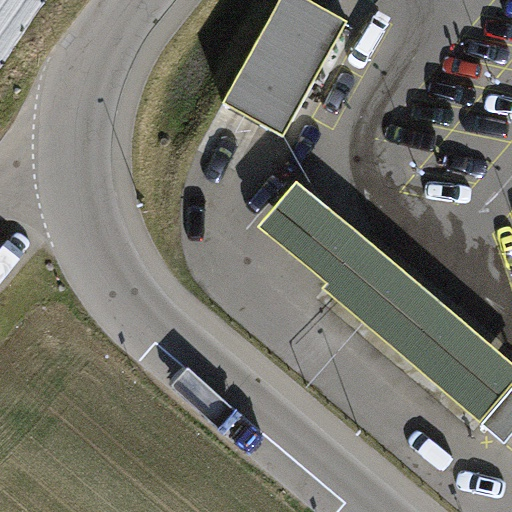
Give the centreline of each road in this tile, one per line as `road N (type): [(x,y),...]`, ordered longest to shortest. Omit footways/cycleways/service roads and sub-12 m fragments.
road 1 (residential): [(73,168),(94,251),(144,325),(366,511)]
road 2 (residential): [(73,168),(77,95),(134,0)]
